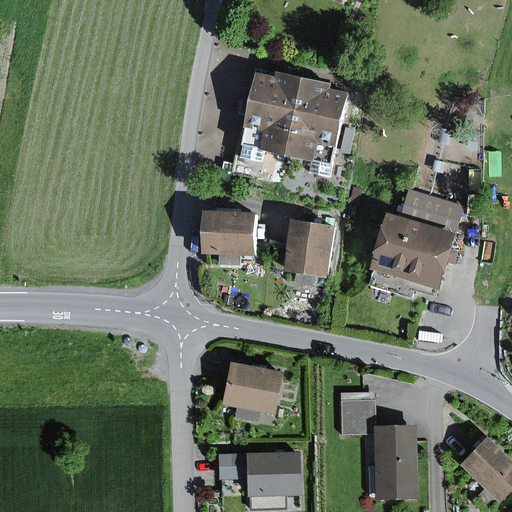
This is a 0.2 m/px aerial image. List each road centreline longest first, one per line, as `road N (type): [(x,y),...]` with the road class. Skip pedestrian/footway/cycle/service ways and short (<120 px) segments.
road 1 (tertiary): [(172,310),(472,379),(511,405)]
road 2 (residential): [(172,310),(186,161),(220,0)]
road 3 (residential): [(184,511),(172,310)]
road 4 (tertiary): [(0,307),(172,310)]
